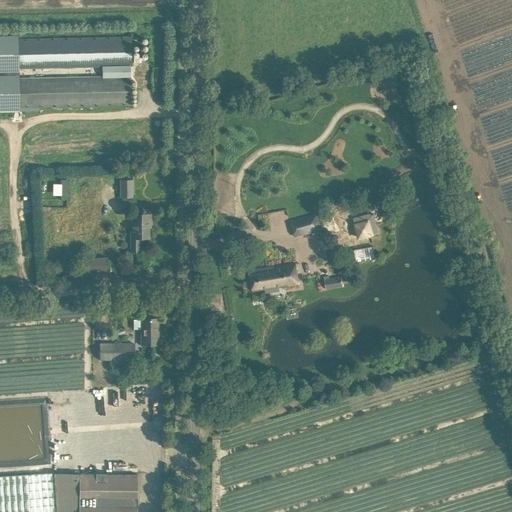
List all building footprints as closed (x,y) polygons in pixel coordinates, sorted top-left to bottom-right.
[(20,108),(121,106),(131,105),(130,76),(130,66),(129,37),(18,39),(18,36),(0,36),(0,111),(20,111),(20,108)] [(120,197),(122,197),(132,197),(132,180),(120,180),(120,197)] [(150,214),(140,214),(133,214),(133,225),(131,225),(131,252),(140,252),(140,238),(148,238),(149,224),(150,224),(150,214)] [(290,221),(290,222),(300,219),(303,232),(301,233),(300,231),(301,233),(320,228),(316,214),(290,221)] [(107,257),(85,259),(86,271),(108,270),(107,257)] [(299,283),(295,262),(283,264),(284,266),(281,266),(281,264),(249,270),(253,291),(269,288),(268,284),(278,282),(278,286),(299,283)] [(342,282),(347,281),(346,278),(342,279),(341,275),(329,277),(329,275),(324,275),(326,288),(343,285),(342,282)] [(156,344),(156,328),(158,328),(158,319),(142,319),(142,344),(156,344)] [(133,344),(112,344),(100,344),(100,360),(112,360),(112,369),(133,369),(133,344)] [(111,397),(119,396),(118,386),(109,388),(111,397)] [(0,511),(56,511),(54,472),(0,475),(0,511)] [(136,511),(137,506),(137,497),(137,474),(79,473),(78,511),(136,511)]
